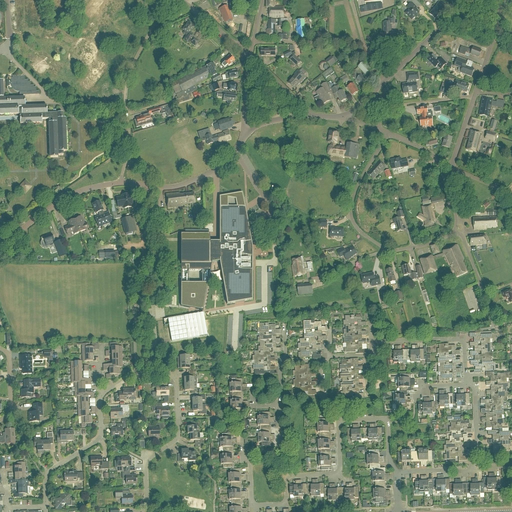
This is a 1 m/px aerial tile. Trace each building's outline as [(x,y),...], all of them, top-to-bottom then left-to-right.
[(89,0),(81,12),(96,23),(100,20),(101,22),(103,20),(103,19),(101,15),(103,14),(105,15),(106,16),(109,19),(112,17),(120,6),(127,1),(127,0),(89,0)] [(275,8),(274,0),(266,0),(266,8),(269,8),(269,18),(284,18),(284,7),(276,7),(276,8),(275,8)] [(407,2),(410,5),(407,7),(409,9),(405,13),(412,20),(419,13),(416,10),(416,7),(412,3),(411,2),(413,1),(411,0),(403,0),(406,3),(407,2)] [(434,5),(432,7),(434,9),(440,13),(444,8),(439,3),(436,7),(434,5)] [(382,4),(360,8),(361,13),(383,9),(382,4)] [(224,23),(233,20),(227,6),(219,9),(224,23)] [(434,9),(430,14),(435,19),(440,13),(434,9)] [(383,34),(391,34),(390,28),(391,28),(391,25),(394,25),(394,18),(388,18),(388,23),(383,23),(383,34)] [(105,19),(93,33),(99,39),(111,24),(105,19)] [(283,27),(284,22),(281,22),(281,21),(269,20),(268,30),(267,30),(267,36),(275,37),(275,31),(275,25),(276,25),(278,25),(278,27),(283,27)] [(305,30),(304,20),(296,20),(297,39),(307,38),(307,30),(305,30)] [(194,37),(193,38),(191,37),(193,34),(191,32),(195,27),(188,22),(182,30),(184,31),(183,33),(183,34),(186,36),(183,40),(187,43),(188,41),(190,43),(195,47),(199,41),(194,37)] [(86,95),(110,66),(99,56),(94,62),(92,60),(102,47),(94,40),(96,37),(87,29),(78,40),(82,43),(70,57),(87,70),(75,84),(79,88),(79,89),(86,95)] [(55,39),(49,45),(55,52),(62,46),(55,39)] [(472,51),(467,49),(461,47),(459,54),(465,56),(466,53),(471,55),(479,58),(482,51),(473,48),(472,51)] [(268,48),(268,49),(261,49),(261,56),(275,56),(275,49),(272,49),(272,48),(268,48)] [(50,81),(63,91),(74,76),(63,67),(60,71),(56,68),(57,67),(54,65),(56,62),(51,59),(50,61),(46,57),(48,55),(39,49),(28,64),(38,71),(39,69),(43,72),(45,69),(54,75),(50,81)] [(297,67),(301,62),(294,55),(290,60),(291,62),(297,67)] [(439,61),(433,55),(428,60),(435,68),(437,66),(441,70),(447,64),(441,59),(439,61)] [(228,66),(235,61),(230,56),(224,61),(225,62),(222,65),(224,68),(227,65),(228,66)] [(336,63),(331,57),(326,62),(330,67),(336,63)] [(457,59),(456,63),(454,67),(457,67),(459,68),(458,71),(459,73),(460,73),(472,77),(474,70),(466,67),(467,63),(457,59)] [(366,76),(372,71),(364,62),(358,67),(366,76)] [(191,93),(198,90),(195,86),(218,74),(213,63),(170,85),(174,92),(176,96),(184,91),(186,95),(170,103),(172,107),(194,100),(191,93)] [(332,70),(331,68),(330,69),(323,75),(324,77),(325,76),(326,77),(333,71),(332,70)] [(300,84),(306,78),(298,70),(295,74),(296,75),(288,84),(294,89),(297,85),(297,86),(300,83),(300,84)] [(357,72),(355,70),(352,72),(351,74),(351,76),(353,78),(354,78),(361,86),(367,81),(359,74),(357,71),(357,72)] [(403,94),(417,93),(416,81),(418,80),(418,73),(407,74),(408,84),(402,85),(403,94)] [(213,83),(221,79),(219,75),(211,79),(213,83)] [(343,85),(349,81),(346,76),(340,79),(343,85)] [(36,92),(36,88),(33,88),(33,86),(30,86),(30,82),(28,83),(28,80),(24,81),(24,77),(13,77),(12,77),(12,79),(11,79),(11,85),(11,87),(12,88),(12,89),(13,90),(14,91),(15,92),(16,92),(17,92),(19,92),(19,96),(39,95),(39,92),(36,92)] [(0,121),(17,121),(17,119),(18,118),(20,118),(20,125),(42,124),(42,120),(45,120),(49,119),(49,123),(48,123),(50,159),(58,158),(58,156),(64,156),(63,153),(67,153),(66,119),(63,119),(63,114),(56,114),(56,110),(54,111),(53,111),(53,114),(47,114),(47,106),(25,107),(25,106),(25,102),(25,98),(3,99),(3,98),(3,81),(0,81),(0,121)] [(467,93),(469,86),(456,81),(454,88),(450,86),(449,89),(445,88),(443,93),(450,95),(451,90),(461,93),(462,92),(467,93)] [(213,92),(220,90),(217,84),(211,86),(213,92)] [(331,101),(328,95),(331,93),(326,84),(321,86),(323,89),(316,92),(318,96),(314,98),(314,99),(315,98),(316,100),(315,101),(316,102),(317,102),(318,104),(322,102),(323,105),(331,101)] [(352,96),(358,92),(353,84),(348,87),(352,96)] [(334,95),(337,94),(341,102),(347,100),(343,91),(340,92),(338,86),(332,89),(334,95)] [(235,102),(236,95),(217,93),(217,97),(223,98),(223,101),(227,102),(227,104),(231,104),(232,101),(235,102)] [(479,116),(489,118),(491,105),(496,106),(497,102),(492,102),(492,100),(483,98),(481,105),(482,105),(481,109),(479,116)] [(173,116),(169,105),(148,111),(149,114),(140,116),(141,118),(136,120),(134,121),(137,128),(142,126),(141,123),(142,124),(145,124),(145,122),(145,121),(150,120),(149,115),(160,112),(161,115),(166,113),(167,118),(173,116)] [(428,113),(427,107),(417,108),(418,115),(422,114),(423,118),(420,119),(421,127),(428,126),(428,127),(433,127),(432,117),(432,113),(428,113)] [(235,125),(233,119),(230,120),(229,118),(217,122),(217,121),(214,122),(215,125),(213,126),(215,131),(232,126),(235,125)] [(213,143),(212,137),(211,135),(209,129),(205,130),(198,133),(200,139),(205,137),(207,145),(213,143)] [(477,151),(482,133),(471,130),(469,137),(470,138),(467,149),(477,151)] [(212,137),(213,143),(218,141),(218,143),(231,140),(228,131),(223,132),(223,133),(212,137)] [(495,142),(497,134),(487,131),(485,140),(495,142)] [(336,143),(338,134),(333,133),(333,132),(330,132),(329,136),(330,136),(329,142),(332,143),(332,146),(330,155),(345,158),(357,160),(360,146),(347,144),(347,148),(335,146),(336,143)] [(430,147),(438,144),(437,140),(439,139),(438,136),(434,138),(434,139),(428,141),(427,142),(428,146),(429,146),(430,147)] [(450,148),(452,138),(445,136),(442,147),(450,148)] [(393,170),(401,168),(403,168),(409,167),(407,160),(402,161),(401,158),(398,159),(390,161),(393,170)] [(381,172),(386,167),(380,161),(374,167),(375,168),(368,176),(373,180),(381,171),(381,172)] [(353,175),(349,184),(354,186),(358,177),(353,175)] [(28,184),(25,181),(18,188),(26,194),(32,187),(30,185),(28,184)] [(195,203),(194,193),(179,195),(179,193),(166,195),(167,208),(183,207),(182,205),(195,203)] [(127,208),(125,195),(124,196),(124,197),(117,199),(118,204),(117,204),(118,207),(118,208),(127,206),(127,208)] [(432,204),(435,203),(434,198),(431,199),(431,201),(429,202),(428,196),(421,198),(423,203),(422,203),(423,207),(422,207),(424,217),(425,217),(427,219),(425,221),(426,227),(434,225),(434,223),(435,220),(433,212),(432,211),(432,209),(434,209),(433,205),(432,205),(432,204)] [(251,242),(251,241),(250,236),(244,201),(219,197),(219,242),(210,242),(210,237),(181,237),(181,272),(210,272),(211,263),(219,262),(227,305),(252,300),(252,256),(249,256),(249,250),(249,242),(251,242)] [(103,214),(102,211),(103,211),(100,202),(93,205),(96,213),(98,212),(99,216),(95,218),(99,228),(112,223),(110,217),(106,218),(105,214),(103,214)] [(401,222),(400,219),(405,217),(403,211),(397,213),(399,219),(393,220),(394,224),(392,225),(391,226),(391,228),(393,229),(396,229),(397,233),(404,231),(402,226),(403,226),(402,222),(401,222)] [(75,219),(80,232),(86,230),(89,228),(87,223),(84,224),(83,222),(84,222),(82,218),(82,219),(81,217),(75,219)] [(121,220),(125,234),(135,232),(132,217),(121,220)] [(474,231),(486,230),(486,228),(498,228),(497,217),(474,219),(474,231)] [(74,234),(80,232),(75,219),(69,221),(71,227),(69,228),(68,226),(65,228),(68,235),(71,233),(73,232),(74,234)] [(344,237),(344,229),(335,229),(335,227),(330,227),(329,236),(344,237)] [(45,249),(47,248),(49,247),(50,246),(53,245),(51,242),(54,241),(51,234),(43,238),(43,239),(41,239),(42,241),(41,243),(41,246),(43,248),(45,249)] [(470,245),(486,244),(486,236),(470,236),(470,245)] [(62,240),(54,243),(60,257),(67,254),(62,240)] [(433,255),(440,253),(437,244),(430,246),(433,255)] [(464,260),(458,245),(442,252),(443,254),(433,257),(433,256),(419,260),(425,276),(438,271),(434,259),(444,256),(449,267),(449,266),(455,279),(468,273),(463,263),(464,260)] [(357,254),(353,247),(349,249),(345,251),(343,248),(337,252),(340,258),(344,256),(346,261),(351,259),(351,258),(357,254)] [(302,264),(301,259),(292,260),(293,266),(292,266),(294,277),(305,275),(303,264),(302,264)] [(415,273),(412,274),(411,271),(410,271),(409,266),(402,267),(404,276),(408,275),(410,281),(417,279),(419,279),(423,278),(422,272),(420,266),(416,267),(417,273),(415,274),(415,273)] [(394,277),(392,269),(386,271),(388,278),(389,278),(390,283),(396,282),(395,277),(394,277)] [(375,279),(373,273),(368,274),(368,275),(361,277),(363,284),(371,283),(372,287),(381,285),(379,277),(379,278),(375,279)] [(181,283),(181,298),(184,298),(184,307),(188,308),(203,310),(208,283),(181,283)] [(299,296),(313,294),(312,283),(297,285),(299,296)] [(510,303),(511,302),(511,291),(511,292),(511,290),(502,293),(504,298),(506,297),(507,300),(509,299),(510,303)] [(204,313),(168,319),(172,342),(207,336),(204,319),(204,313)] [(362,327),(366,327),(366,322),(360,323),(360,321),(361,321),(361,317),(361,316),(356,316),(356,318),(355,318),(354,316),(345,316),(345,321),(343,321),(344,326),(345,326),(355,325),(355,323),(358,323),(358,327),(362,327)] [(322,331),(322,332),(326,331),(326,327),(320,327),(320,325),(322,325),(321,322),(315,322),(315,321),(305,321),(306,326),(304,326),(304,331),(306,331),(306,330),(315,330),(315,328),(318,328),(318,331),(318,332),(322,331)] [(276,334),(276,335),(280,335),(280,330),(274,331),(274,328),(275,328),(275,325),(269,325),(269,324),(259,324),(259,329),(258,329),(258,334),(260,334),(260,333),(269,333),(269,331),(272,331),(272,334),(272,335),(276,334)] [(358,327),(355,327),(355,325),(345,326),(346,330),(344,330),(344,335),(346,335),(355,334),(355,332),(358,332),(358,336),(362,336),(367,336),(366,332),(360,332),(360,330),(362,330),(362,327),(358,327)] [(318,331),(315,331),(315,330),(306,330),(306,331),(306,335),(304,335),(304,339),(304,340),(309,340),(309,341),(315,341),(315,337),(318,337),(318,341),(327,341),(326,336),(320,337),(320,334),(322,334),(322,332),(322,331),(318,332),(318,331)] [(272,335),(272,334),(269,334),(269,333),(260,333),(260,334),(260,338),(258,338),(258,343),(260,343),(269,342),(269,340),(272,340),(272,343),(272,344),(276,344),(281,344),(280,339),(274,340),(274,338),(276,337),(276,335),(276,334),(272,335)] [(358,336),(355,336),(355,334),(346,335),(346,339),(344,339),(344,344),(346,344),(355,343),(355,341),(358,341),(358,345),(359,345),(362,345),(367,345),(367,341),(361,341),(361,339),(362,339),(362,336),(358,336)] [(490,344),(490,340),(492,340),(492,335),(481,335),(481,338),(478,338),(478,334),(469,334),(470,338),(476,338),(476,340),(474,340),(474,343),(478,343),(481,343),(481,344),(490,344)] [(298,344),(298,349),(300,349),(309,349),(309,347),(312,346),(313,350),(316,350),(321,350),(321,346),(315,346),(315,344),(316,344),(316,341),(315,341),(309,341),(309,340),(304,340),(304,339),(300,339),(300,344),(298,344)] [(272,344),(272,343),(269,344),(269,342),(260,343),(260,347),(258,347),(258,352),(263,352),(263,354),(270,353),(269,350),(272,349),(273,353),(281,353),(281,349),(275,349),(275,347),(276,347),(276,344),(272,344)] [(112,354),(122,354),(122,347),(117,347),(116,343),(110,344),(110,348),(111,347),(112,354)] [(359,345),(358,345),(355,345),(355,343),(346,344),(346,348),(344,348),(345,353),(356,353),(356,350),(359,350),(359,354),(367,354),(367,350),(362,350),(362,348),(362,345),(359,345)] [(478,346),(478,343),(474,343),(470,343),(470,347),(476,347),(476,349),(474,349),(475,352),(478,352),(481,352),(481,353),(491,353),(491,349),(492,349),(492,344),(490,344),(481,344),(481,346),(478,346)] [(82,355),(93,355),(93,351),(98,350),(98,344),(92,344),(92,348),(90,348),(90,344),(82,344),(82,355)] [(456,355),(460,355),(460,351),(455,351),(455,349),(455,346),(448,346),(448,344),(439,345),(439,349),(438,349),(438,354),(440,354),(449,354),(449,352),(452,352),(452,355),(456,355)] [(394,364),(399,364),(398,347),(395,347),(395,352),(394,352),(394,351),(390,351),(390,361),(394,361),(394,364)] [(407,361),(407,350),(403,351),(403,352),(399,352),(398,347),(399,364),(403,363),(403,361),(407,361)] [(313,350),(310,350),(309,350),(309,349),(300,349),(300,353),(298,353),(299,358),(310,358),(310,356),(313,355),(313,359),(321,359),(321,355),(315,355),(315,353),(317,353),(316,350),(313,350)] [(416,363),(415,352),(411,352),(411,350),(407,350),(407,361),(411,361),(411,363),(416,363)] [(420,350),(420,351),(415,352),(416,363),(420,363),(420,360),(424,360),(427,360),(426,357),(424,357),(424,354),(426,354),(426,350),(420,350)] [(271,353),(270,353),(263,354),(263,352),(258,352),(254,352),(254,356),(253,356),(253,361),(255,361),(264,361),(264,358),(267,358),(267,362),(271,362),(275,362),(275,358),(269,358),(269,356),(271,356),(271,353)] [(479,355),(478,352),(475,352),(470,352),(470,356),(476,356),(476,358),(475,358),(475,361),(479,361),(482,361),(482,362),(491,362),(491,358),(493,358),(493,353),(491,353),(481,353),(482,355),(479,355)] [(452,355),(449,355),(449,354),(440,354),(440,358),(438,359),(438,364),(440,363),(449,363),(449,361),(452,361),(452,364),(456,364),(460,364),(460,360),(456,360),(456,358),(456,355),(452,355)] [(29,356),(20,356),(20,367),(23,367),(23,374),(32,374),(32,364),(31,356),(29,356)] [(340,365),(340,370),(342,370),(351,369),(351,367),(354,367),(354,371),(355,371),(358,371),(363,371),(363,367),(357,367),(357,365),(358,365),(358,359),(351,359),(351,360),(342,361),(342,365),(340,365)] [(267,362),(264,362),(264,361),(255,361),(255,366),(253,366),(253,371),(255,371),(255,375),(268,375),(267,371),(275,371),(275,367),(269,367),(269,365),(271,365),(271,362),(267,362)] [(479,365),(479,361),(475,361),(471,361),(471,365),(475,365),(475,367),(475,370),(482,370),(482,372),(491,371),(491,367),(493,367),(493,362),(491,362),(482,362),(482,365),(479,365)] [(193,367),(189,367),(189,363),(177,363),(177,369),(180,369),(186,369),(186,372),(188,372),(193,372),(193,367)] [(452,364),(449,364),(449,363),(440,363),(440,368),(438,368),(438,373),(440,373),(440,372),(449,372),(449,370),(452,370),(452,373),(453,373),(453,374),(456,373),(456,374),(461,373),(461,369),(455,369),(455,367),(456,367),(456,364),(452,364)] [(295,376),(304,376),(304,377),(307,377),(311,377),(316,377),(316,373),(310,373),(310,371),(311,371),(311,368),(311,365),(304,365),(304,367),(295,367),(295,372),(293,372),(293,377),(295,376)] [(120,375),(120,368),(109,368),(110,375),(106,375),(106,379),(114,379),(114,375),(120,375)] [(355,371),(354,371),(351,371),(351,369),(342,370),(342,374),(340,374),(340,379),(342,379),(352,379),(352,377),(354,376),(354,380),(355,380),(359,380),(363,380),(363,376),(357,376),(357,374),(358,374),(358,371),(355,371)] [(453,373),(452,373),(450,373),(449,372),(440,372),(440,373),(440,377),(439,377),(439,382),(450,381),(450,379),(453,379),(453,383),(461,382),(461,378),(455,378),(455,376),(456,376),(456,374),(456,373),(453,374),(453,373)] [(507,383),(507,379),(509,379),(508,374),(497,374),(497,377),(494,377),(494,373),(486,373),(486,377),(492,377),(492,379),(490,379),(491,382),(495,382),(498,382),(498,383),(507,383)] [(184,378),(184,385),(193,384),(193,380),(197,380),(197,375),(195,375),(188,375),(188,378),(184,378)] [(398,384),(415,383),(415,380),(409,380),(409,379),(411,379),(411,375),(400,375),(400,379),(396,379),(396,380),(396,384),(398,384)] [(230,388),(241,388),(241,384),(243,384),(242,379),(237,380),(237,376),(230,376),(230,377),(231,377),(231,380),(232,380),(232,384),(230,384),(230,388)] [(311,380),(311,377),(307,377),(304,377),(304,376),(295,376),(295,381),(293,381),(294,386),(295,385),(296,385),(305,385),(305,383),(308,383),(308,386),(312,386),(316,386),(316,382),(310,382),(310,380),(311,380)] [(355,380),(354,380),(352,380),(352,379),(342,379),(343,383),(341,383),(341,388),(343,388),(352,388),(352,386),(355,386),(355,389),(359,389),(363,389),(363,385),(357,385),(357,383),(359,383),(359,380),(355,380)] [(22,398),(31,397),(30,394),(33,394),(33,388),(39,388),(39,381),(40,381),(40,380),(33,381),(24,381),(24,390),(21,391),(22,398)] [(495,382),(491,382),(486,382),(486,386),(492,386),(492,388),(491,388),(491,391),(495,391),(498,391),(498,392),(507,392),(507,388),(509,388),(509,383),(507,383),(498,383),(498,384),(498,385),(495,386),(495,382)] [(406,392),(407,392),(411,392),(411,388),(410,388),(410,383),(415,383),(398,384),(398,388),(401,388),(401,392),(406,392)] [(159,388),(159,384),(152,385),(152,388),(156,388),(156,397),(169,396),(169,388),(159,388)] [(197,389),(196,384),(193,384),(184,385),(184,391),(191,391),(191,394),(197,394),(197,389)] [(308,386),(305,386),(305,385),(296,385),(295,385),(296,390),(294,390),(294,395),(305,394),(305,392),(308,392),(308,396),(316,395),(316,391),(310,391),(310,389),(312,389),(312,386),(308,386)] [(230,397),(243,396),(243,392),(241,392),(241,388),(230,388),(230,397)] [(355,389),(352,389),(352,388),(343,388),(343,392),(341,392),(341,397),(351,397),(351,395),(354,394),(355,398),(358,398),(364,398),(364,394),(358,394),(358,392),(359,392),(359,389),(355,389)] [(116,403),(120,403),(120,401),(126,401),(135,400),(135,397),(135,389),(123,390),(123,394),(119,394),(119,395),(115,395),(116,403)] [(461,391),(461,407),(466,407),(466,405),(470,405),(470,394),(465,394),(465,396),(464,396),(464,390),(461,391)] [(440,408),(444,408),(444,391),(439,391),(440,395),(435,395),(436,402),(436,406),(440,406),(440,408)] [(453,405),(453,395),(448,395),(448,397),(444,397),(444,391),(444,408),(449,408),(449,406),(453,405)] [(457,396),(457,395),(453,395),(453,405),(457,405),(457,408),(459,407),(461,407),(461,391),(461,395),(458,395),(458,396),(457,396)] [(495,391),(491,391),(487,391),(487,395),(493,395),(493,397),(491,397),(491,400),(492,400),(498,400),(498,402),(503,401),(503,402),(507,401),(507,397),(509,397),(509,392),(507,392),(498,392),(498,395),(495,395),(495,391)] [(408,396),(407,392),(406,392),(401,392),(394,392),(394,401),(405,400),(408,400),(408,397),(406,397),(406,396),(408,396)] [(193,405),(202,405),(201,401),(205,401),(205,395),(198,396),(198,399),(192,399),(193,405)] [(231,405),(248,405),(248,402),(242,402),(242,400),(243,400),(243,396),(230,397),(231,405)] [(405,400),(394,401),(394,405),(396,405),(396,409),(407,409),(407,405),(405,405),(405,400)] [(504,406),(503,402),(503,401),(498,402),(498,400),(492,400),(492,404),(489,404),(489,400),(481,401),(481,405),(487,404),(487,407),(485,407),(486,410),(490,409),(490,410),(493,409),(493,411),(502,410),(502,406),(504,406)] [(432,413),(436,413),(436,406),(436,402),(432,402),(432,404),(430,404),(430,403),(427,403),(427,404),(428,416),(432,416),(432,413)] [(428,417),(428,416),(427,404),(423,404),(423,403),(419,403),(419,414),(423,413),(423,416),(426,416),(426,417),(428,417)] [(157,415),(161,415),(161,417),(162,417),(162,420),(166,419),(168,419),(168,418),(169,418),(169,417),(169,408),(162,408),(162,404),(153,404),(154,412),(156,412),(157,415)] [(42,412),(42,409),(42,405),(33,405),(33,413),(29,413),(29,423),(38,422),(38,416),(42,416),(42,412)] [(205,405),(202,405),(193,405),(193,412),(199,412),(199,415),(205,415),(205,405)] [(248,408),(248,405),(231,405),(231,414),(244,414),(244,409),(242,409),(242,408),(248,408)] [(111,418),(122,418),(122,413),(128,412),(128,406),(120,406),(120,409),(110,410),(111,418)] [(504,415),(504,410),(502,410),(493,411),(493,413),(490,413),(489,410),(490,410),(490,409),(486,410),(481,410),(481,414),(487,414),(487,416),(486,416),(486,419),(490,419),(493,419),(493,420),(502,420),(502,419),(502,415),(504,415)] [(258,422),(269,421),(269,417),(270,417),(270,413),(260,413),(260,417),(257,417),(258,422)] [(92,424),(91,417),(89,417),(81,417),(81,418),(81,428),(85,428),(85,424),(92,424)] [(317,428),(334,428),(334,425),(329,425),(329,424),(330,424),(330,419),(319,420),(320,424),(317,424),(317,428)] [(504,424),(504,419),(502,419),(502,420),(493,420),(493,422),(490,422),(490,419),(486,419),(481,419),(482,423),(488,423),(488,425),(486,425),(486,428),(493,428),(493,429),(502,429),(502,424),(504,424)] [(449,428),(449,433),(451,433),(460,432),(460,430),(463,430),(463,434),(464,434),(467,434),(472,434),(472,429),(466,430),(466,428),(467,427),(467,424),(469,424),(469,420),(460,421),(460,423),(451,423),(451,428),(449,428)] [(260,430),(271,430),(271,426),(269,426),(269,421),(258,422),(258,426),(260,426),(260,430)] [(197,434),(197,429),(199,429),(199,422),(192,422),(192,427),(187,427),(187,434),(190,434),(197,434)] [(111,437),(123,436),(122,429),(124,429),(124,424),(117,425),(117,428),(111,429),(111,437)] [(152,428),(152,424),(146,424),(146,430),(148,430),(148,437),(160,437),(159,428),(152,428)] [(373,442),(373,425),(370,425),(370,430),(369,430),(369,429),(365,429),(365,440),(369,439),(369,442),(372,442),(372,443),(373,443),(373,442)] [(373,425),(373,442),(378,441),(378,439),(382,439),(382,434),(384,434),(384,428),(377,429),(377,430),(376,430),(376,425),(373,425)] [(320,437),(331,437),(330,432),(329,432),(329,431),(329,428),(334,428),(317,428),(318,433),(320,433),(320,437)] [(13,430),(12,429),(9,430),(5,430),(5,435),(3,435),(3,437),(0,437),(0,443),(5,443),(5,444),(14,444),(13,441),(15,441),(15,437),(14,437),(13,430)] [(67,441),(66,432),(63,433),(63,429),(57,429),(57,435),(60,435),(60,443),(67,443),(67,441)] [(357,442),(356,431),(352,431),(352,429),(347,430),(348,440),(352,440),(352,442),(357,442)] [(361,440),(365,440),(365,429),(360,429),(361,431),(359,431),(356,431),(357,442),(361,442),(361,440)] [(269,434),(271,434),(271,430),(260,430),(257,430),(257,434),(258,434),(258,439),(275,438),(275,435),(269,435),(269,434)] [(494,437),(493,437),(493,440),(497,440),(500,440),(500,441),(509,441),(509,437),(511,437),(511,432),(499,432),(499,434),(496,434),(496,431),(488,431),(488,435),(494,435),(494,437)] [(467,437),(467,434),(464,434),(463,434),(461,434),(461,432),(460,432),(451,433),(452,437),(449,437),(450,441),(450,442),(455,441),(455,443),(461,443),(461,439),(464,439),(464,443),(472,443),(472,438),(466,439),(466,437),(467,437)] [(195,444),(202,444),(202,438),(200,438),(200,434),(197,434),(190,434),(190,441),(195,441),(195,444)] [(220,443),(237,443),(237,440),(232,440),(232,438),(233,438),(233,434),(222,435),(223,439),(219,439),(218,439),(218,443),(220,443)] [(329,445),(335,445),(335,442),(329,442),(329,441),(331,441),(331,437),(320,437),(320,441),(318,441),(318,446),(329,445)] [(44,442),(44,451),(50,451),(50,444),(53,444),(53,438),(47,438),(47,442),(44,442)] [(275,438),(258,439),(259,443),(261,443),(261,447),(271,447),(271,443),(270,443),(270,441),(275,441),(275,438)] [(44,451),(44,442),(40,442),(40,439),(34,439),(34,447),(37,447),(37,451),(38,451),(38,454),(44,453),(44,451)] [(497,440),(493,440),(488,440),(488,444),(494,444),(494,446),(493,446),(493,452),(500,452),(500,451),(509,450),(509,446),(511,446),(511,441),(509,441),(500,441),(500,444),(497,444),(497,440)] [(444,446),(444,451),(446,451),(455,451),(455,450),(455,448),(458,448),(458,452),(462,452),(467,452),(466,448),(460,448),(460,446),(462,446),(462,443),(461,443),(455,443),(455,441),(450,442),(450,441),(446,442),(446,446),(444,446)] [(221,448),(223,448),(223,452),(234,451),(233,447),(232,447),(232,446),(237,446),(237,443),(220,443),(221,448)] [(318,450),(318,454),(331,454),(331,450),(329,450),(329,445),(318,446),(318,450)] [(428,449),(423,450),(424,467),(427,466),(427,461),(428,461),(428,462),(432,462),(432,452),(428,452),(428,449)] [(188,452),(188,450),(181,450),(181,455),(178,455),(178,462),(184,462),(184,460),(188,460),(188,452)] [(404,467),(407,467),(406,450),(402,450),(402,453),(398,453),(398,463),(402,463),(402,462),(404,462),(404,467)] [(415,463),(415,452),(411,452),(411,450),(406,450),(407,467),(407,462),(411,461),(411,463),(415,463)] [(421,467),(424,467),(423,450),(419,450),(419,452),(415,452),(415,463),(419,463),(419,461),(421,461),(421,467)] [(221,460),(232,460),(232,455),(234,455),(234,451),(223,452),(223,455),(221,456),(221,460)] [(455,452),(455,451),(446,451),(446,456),(444,456),(444,461),(456,460),(455,458),(458,458),(459,461),(467,461),(467,457),(461,457),(461,455),(462,455),(462,452),(458,452),(455,452)] [(188,460),(188,462),(193,462),(193,464),(198,464),(197,460),(196,460),(195,452),(188,452),(188,460)] [(367,456),(367,461),(378,460),(378,456),(380,456),(380,452),(369,452),(369,456),(367,456)] [(331,458),(331,454),(318,454),(319,462),(336,462),(335,459),(330,459),(330,458),(331,458)] [(117,459),(118,467),(115,469),(117,472),(122,472),(126,472),(135,471),(135,468),(129,468),(129,467),(131,467),(130,458),(128,458),(128,457),(121,457),(121,459),(117,459)] [(102,463),(102,458),(90,458),(91,466),(100,466),(100,470),(109,470),(108,463),(102,463)] [(232,460),(221,460),(221,465),(223,465),(224,469),(234,468),(234,464),(233,464),(232,460)] [(380,465),(379,465),(378,460),(367,461),(367,465),(370,465),(370,469),(375,469),(380,469),(380,465)] [(336,462),(319,462),(319,467),(321,467),(321,471),(332,471),(332,467),(330,467),(330,465),(336,465),(336,462)] [(15,474),(25,473),(25,463),(17,463),(17,466),(14,467),(15,474)] [(385,473),(385,469),(380,469),(375,469),(375,473),(373,473),(373,478),(384,477),(384,473),(385,473)] [(229,479),(246,478),(246,475),(240,475),(240,474),(241,474),(241,470),(231,470),(231,474),(229,474),(229,479)] [(77,473),(77,472),(65,472),(65,475),(64,475),(64,476),(65,476),(65,482),(77,482),(77,481),(83,481),(83,473),(77,473)] [(130,472),(126,472),(122,472),(122,479),(126,479),(126,485),(137,484),(137,475),(130,476),(130,472)] [(492,480),(492,474),(489,474),(489,480),(487,480),(487,478),(483,478),(483,483),(484,489),(487,489),(487,491),(492,491),(492,489),(492,480)] [(429,491),(433,491),(432,480),(428,480),(428,482),(427,482),(427,476),(424,477),(424,493),(429,493),(429,491)] [(386,482),(384,482),(384,477),(373,478),(373,482),(375,482),(375,486),(386,486),(386,482)] [(420,493),(424,493),(424,477),(421,477),(421,482),(420,482),(420,481),(415,481),(416,491),(420,491),(420,493)] [(231,487),(242,487),(242,483),(240,483),(240,478),(246,478),(229,479),(229,483),(231,483),(231,487)] [(492,489),(492,491),(497,491),(497,488),(501,488),(500,478),(496,478),(496,479),(492,480),(492,489)] [(475,480),(475,496),(475,497),(480,496),(480,494),(484,494),(484,489),(483,483),(479,484),(479,485),(478,485),(478,479),(475,480)] [(311,497),(314,497),(316,497),(315,480),(312,480),(312,486),(311,486),(311,485),(307,485),(307,495),(311,495),(311,497)] [(321,495),(324,495),(324,489),(324,484),(320,484),(320,486),(316,486),(316,480),(315,480),(316,497),(321,497),(321,495)] [(441,493),(441,481),(437,481),(437,480),(432,480),(433,491),(437,491),(437,493),(441,493)] [(450,485),(450,480),(445,480),(445,481),(441,481),(441,493),(446,492),(446,490),(450,490),(450,485)] [(475,497),(475,496),(475,480),(472,480),(472,485),(471,485),(471,484),(467,484),(467,494),(471,494),(471,497),(474,497),(474,499),(475,499),(475,497)] [(294,496),(294,498),(299,498),(298,481),(295,481),(296,487),(294,487),(294,485),(290,485),(290,496),(294,496)] [(301,485),(301,481),(298,481),(299,498),(307,497),(307,485),(301,485)] [(342,499),(341,488),(337,489),(337,490),(336,490),(336,484),(332,485),(333,485),(333,490),(333,502),(338,501),(338,499),(342,499)] [(350,501),(349,484),(347,484),(347,490),(345,490),(345,488),(341,488),(342,499),(345,499),(345,501),(348,501),(349,503),(350,502),(350,501)] [(349,484),(350,501),(355,501),(355,498),(359,498),(358,488),(354,488),(354,489),(353,489),(353,484),(349,484)] [(459,497),(458,486),(454,486),(454,484),(450,485),(450,490),(450,495),(454,495),(454,497),(457,497),(457,499),(459,499),(459,497)] [(463,495),(467,494),(467,484),(463,484),(463,486),(458,486),(459,497),(459,499),(460,499),(460,497),(463,497),(463,495)] [(373,495),(390,494),(390,491),(385,491),(385,490),(386,490),(386,486),(375,486),(376,490),(373,490),(373,495)] [(29,487),(18,487),(18,494),(16,494),(16,492),(12,492),(12,495),(14,494),(14,498),(23,498),(22,494),(29,494),(30,494),(30,487),(29,487)] [(241,491),(242,491),(242,487),(231,487),(231,491),(229,491),(229,496),(246,495),(246,492),(241,492),(241,491)] [(333,490),(328,490),(328,489),(324,489),(324,495),(324,500),(328,499),(328,502),(333,502),(333,490)] [(122,496),(122,492),(116,492),(117,498),(121,498),(122,504),(133,504),(132,496),(122,496)] [(390,494),(373,495),(374,499),(376,499),(376,503),(387,503),(386,499),(385,499),(385,494),(390,494)] [(69,499),(69,495),(60,495),(60,500),(56,500),(56,505),(67,504),(67,506),(72,506),(71,499),(69,499)] [(232,504),(242,504),(242,500),(241,500),(241,498),(246,498),(246,495),(229,496),(229,500),(232,500),(232,504)]
